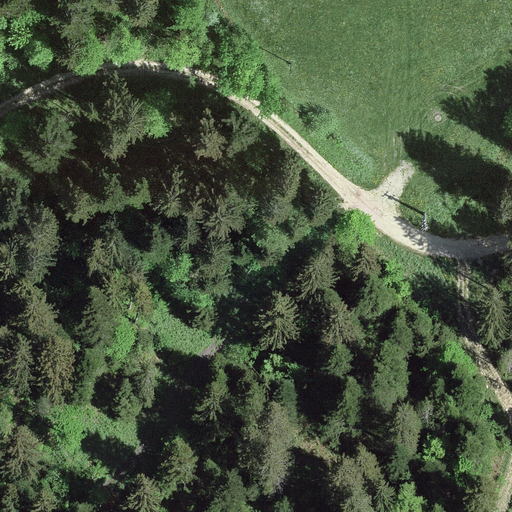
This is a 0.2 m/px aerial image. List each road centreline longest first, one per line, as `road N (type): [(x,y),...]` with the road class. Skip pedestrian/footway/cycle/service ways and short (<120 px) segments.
road 1 (track): [(0,115),(80,75),(172,69),(230,84),(271,113),(380,220),(429,253),(511,251)]
road 2 (track): [(511,394),(429,253)]
